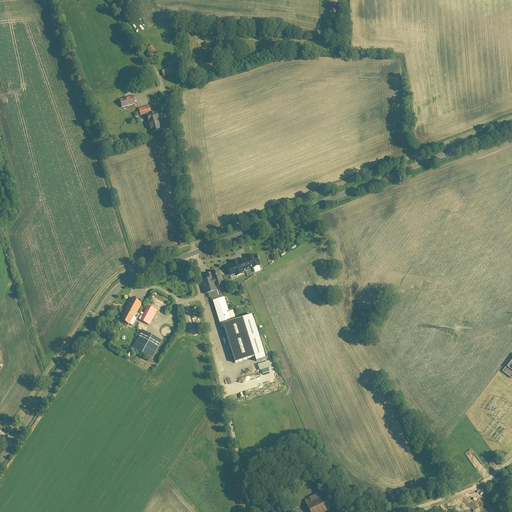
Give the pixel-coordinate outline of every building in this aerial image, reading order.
[(155,47),(150,50),(155,58),(160,55),(155,47)] [(180,61),(167,65),(169,70),(182,66),(180,61)] [(163,73),(165,78),(181,73),(179,67),(163,73)] [(120,101),(122,109),(136,105),(134,98),(120,101)] [(139,110),(141,117),(152,114),(150,107),(139,110)] [(158,114),(147,118),(153,134),(164,131),(158,114)] [(258,266),(260,265),(256,256),(253,257),(252,257),(247,259),(237,263),(237,262),(232,264),(232,265),(227,267),(232,280),(237,278),(237,277),(242,275),(241,272),(253,268),(255,272),(260,270),(258,266)] [(214,299),(214,302),(221,327),(233,323),(226,299),(225,296),(219,297),(218,292),(216,292),(214,285),(216,284),(218,290),(227,287),(223,272),(214,275),(206,276),(208,282),(203,283),(207,296),(210,295),(211,298),(214,299)] [(131,299),(120,320),(131,326),(142,305),(131,299)] [(148,308),(140,321),(149,326),(157,313),(148,308)] [(224,328),(236,365),(257,358),(245,321),(224,328)] [(143,331),(132,350),(153,361),(163,343),(143,331)] [(271,362),(259,365),(261,373),(273,369),(271,362)] [(511,362),(507,369),(506,368),(502,373),(511,380),(511,379),(511,362)] [(308,502),(311,511),(328,511),(334,510),(327,494),(308,502)]
